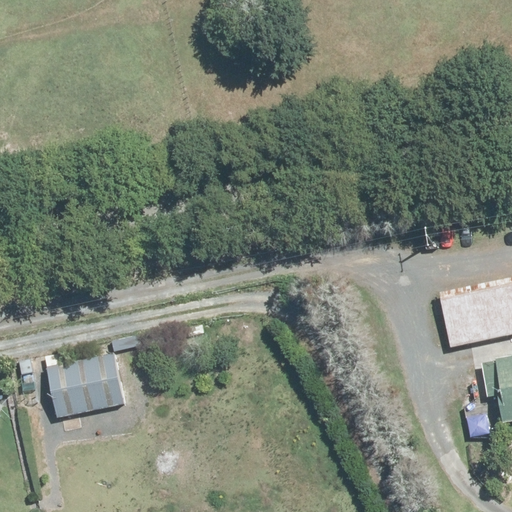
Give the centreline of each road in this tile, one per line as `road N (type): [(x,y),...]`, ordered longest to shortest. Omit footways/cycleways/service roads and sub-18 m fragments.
road 1 (unclassified): [(0,338),(366,259)]
road 2 (unknown): [(366,259),(438,454),(484,511)]
